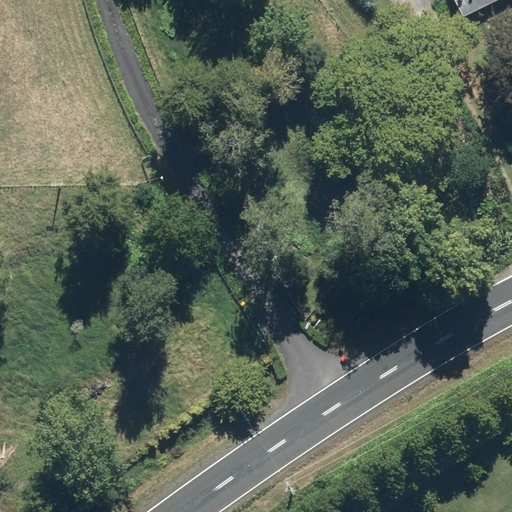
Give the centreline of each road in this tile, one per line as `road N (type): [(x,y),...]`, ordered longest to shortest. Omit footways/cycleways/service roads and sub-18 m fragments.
road 1 (secondary): [(511,301),(334,406),(185,511)]
road 2 (track): [(511,440),(396,511)]
